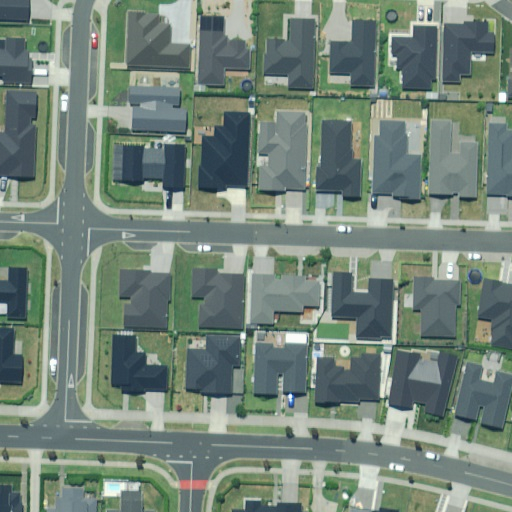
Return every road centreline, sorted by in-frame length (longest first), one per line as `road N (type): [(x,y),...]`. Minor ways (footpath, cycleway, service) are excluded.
road 1 (residential): [(511,243),(73,225)]
road 2 (residential): [(193,443),(350,450),(511,484)]
road 3 (residential): [(73,225),(87,0)]
road 4 (residential): [(65,438),(73,225)]
road 5 (residential): [(65,438),(193,443)]
